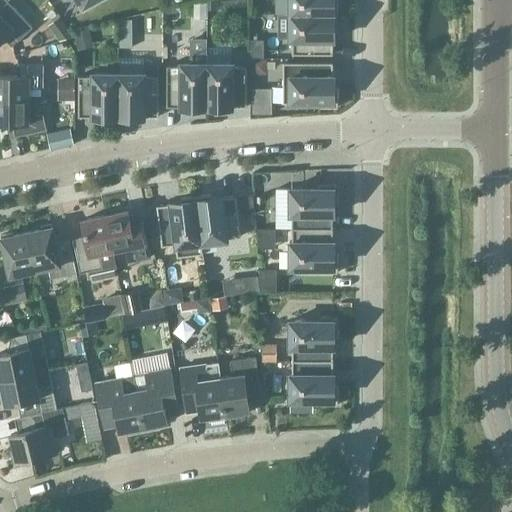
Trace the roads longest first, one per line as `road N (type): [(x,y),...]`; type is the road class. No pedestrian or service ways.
road 1 (residential): [(0,176),(173,142),(372,130)]
road 2 (residential): [(0,507),(155,465),(358,445)]
road 3 (residential): [(358,445),(371,421),(372,130)]
road 4 (unclassified): [(494,129),(496,386),(511,445)]
road 5 (residential): [(372,130),(371,0)]
road 6 (unclassified): [(494,129),(494,6)]
road 7 (residential): [(372,130),(494,129)]
